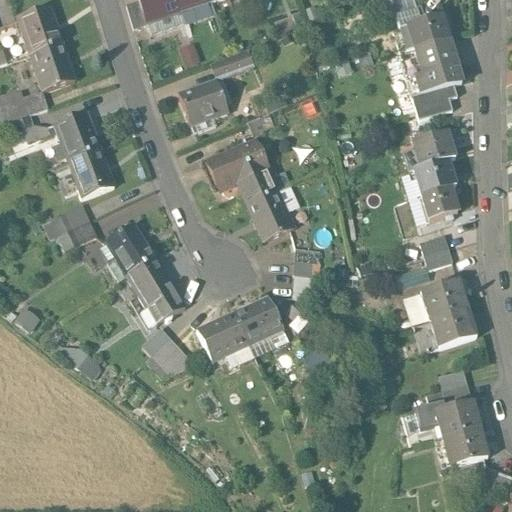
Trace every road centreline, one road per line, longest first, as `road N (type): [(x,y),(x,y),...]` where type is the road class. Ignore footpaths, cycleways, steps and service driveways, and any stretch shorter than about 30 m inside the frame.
road 1 (residential): [(511,371),(489,238),(487,0)]
road 2 (residential): [(105,0),(190,227),(226,278)]
